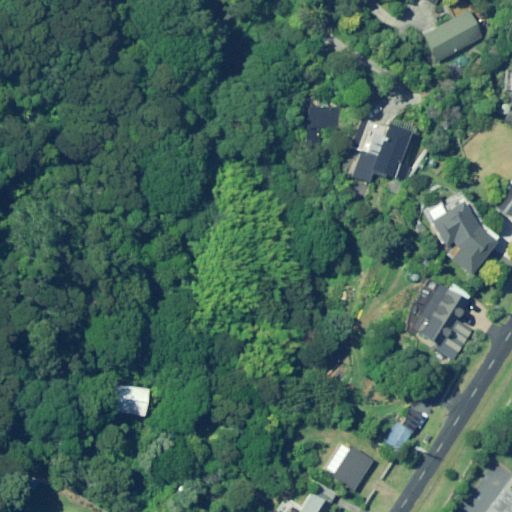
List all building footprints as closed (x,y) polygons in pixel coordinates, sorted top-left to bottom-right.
[(484,36),(469,10),(422,36),(437,62),(484,36)] [(342,94),(309,95),(310,128),(343,127),(342,94)] [(414,143),(405,141),(408,131),(387,124),(384,135),(370,131),(354,177),(368,182),(372,170),(393,177),(398,162),(407,165),(414,143)] [(511,199),(503,212),(511,217),(511,199)] [(476,230),(457,201),(440,212),(433,202),(419,212),(440,246),(447,242),(454,249),(452,252),(447,249),(443,254),(468,274),(494,241),(478,229),(476,230)] [(468,304),(437,284),(408,330),(435,347),(433,349),(451,361),(469,332),(456,324),(468,304)] [(115,384),(112,411),(151,416),(154,389),(115,384)] [(372,461),(341,441),(321,471),(353,491),(372,461)] [(341,511),(334,507),(339,499),(316,484),(297,511),(341,511)]
